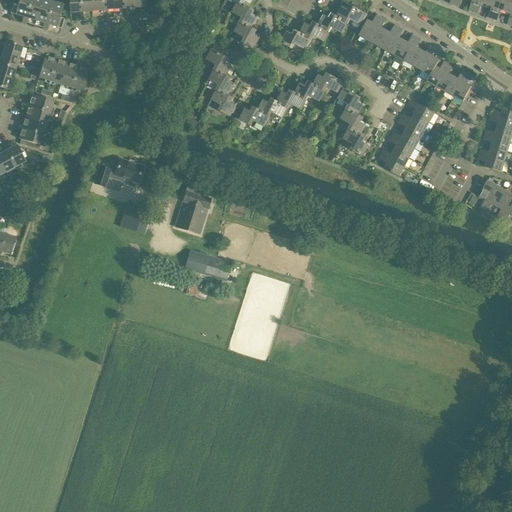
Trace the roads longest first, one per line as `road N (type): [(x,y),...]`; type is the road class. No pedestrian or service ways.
road 1 (residential): [(380,114),(390,96),(331,61),(297,70),(278,62),(266,0)]
road 2 (track): [(167,153),(164,114),(200,0)]
road 3 (residential): [(69,45),(85,29),(139,25),(135,57),(100,54)]
road 4 (residential): [(498,77),(395,3)]
